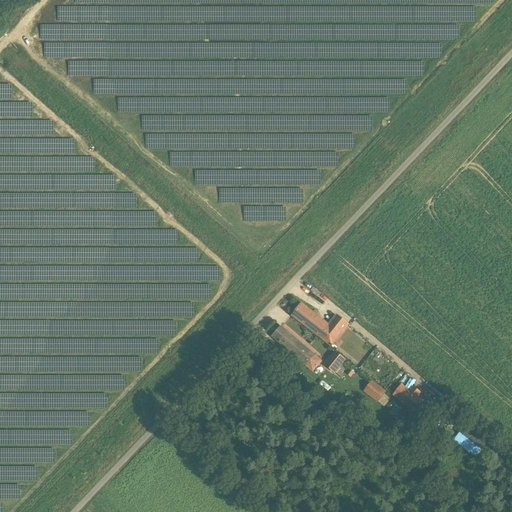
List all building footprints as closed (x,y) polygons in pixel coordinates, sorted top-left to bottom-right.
[(336,316),(328,326),(302,305),(293,317),(331,347),(348,325),(336,316)] [(307,366),(314,371),(322,361),(282,327),(273,338),(307,366)] [(346,360),(335,351),(324,365),(335,374),(346,360)] [(379,401),(387,392),(372,381),(365,390),(364,392),(378,403),(379,401)] [(400,385),(392,396),(414,413),(423,402),(418,399),(421,394),(412,387),(409,392),(400,385)] [(463,427),(454,440),(477,457),(486,444),(463,427)]
